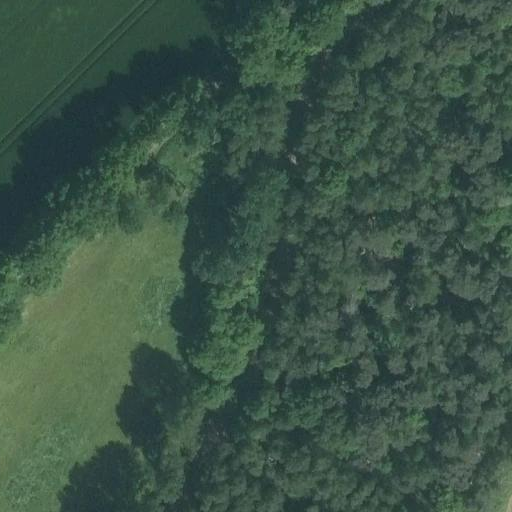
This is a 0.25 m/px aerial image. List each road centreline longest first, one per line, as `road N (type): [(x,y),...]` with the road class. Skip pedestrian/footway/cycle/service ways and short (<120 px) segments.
road 1 (unknown): [(185,511),(244,389),(286,272),(312,91),(370,0)]
road 2 (unclassified): [(284,0),(0,281)]
